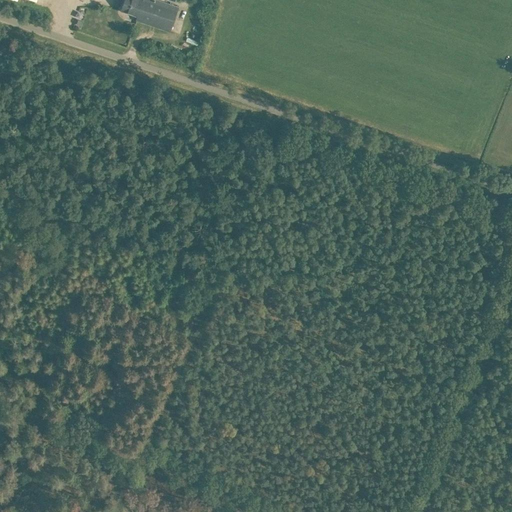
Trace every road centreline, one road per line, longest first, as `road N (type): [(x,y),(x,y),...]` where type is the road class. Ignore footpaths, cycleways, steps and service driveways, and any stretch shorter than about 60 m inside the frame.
road 1 (unclassified): [(511,191),(0,16)]
road 2 (track): [(511,287),(417,511)]
